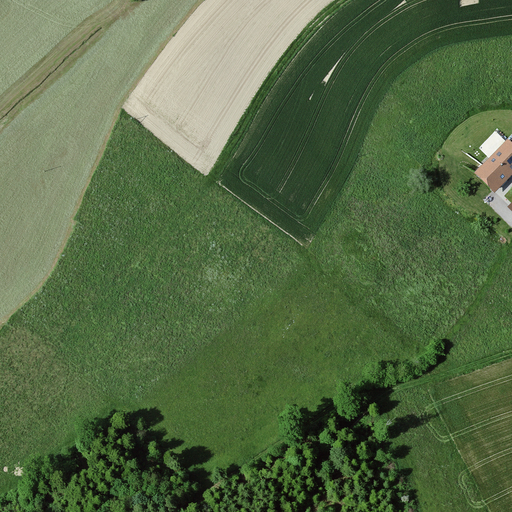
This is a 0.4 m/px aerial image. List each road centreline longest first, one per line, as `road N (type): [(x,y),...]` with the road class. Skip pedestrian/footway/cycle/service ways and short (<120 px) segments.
road 1 (track): [(511,346),(379,393),(335,432),(308,511)]
road 2 (track): [(345,0),(272,76),(212,179)]
road 3 (track): [(379,393),(354,391),(195,511)]
